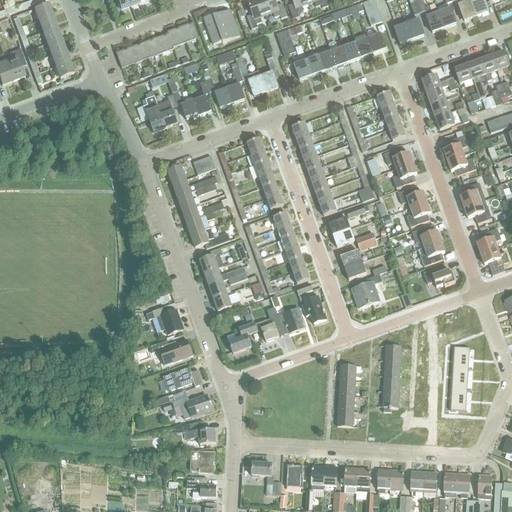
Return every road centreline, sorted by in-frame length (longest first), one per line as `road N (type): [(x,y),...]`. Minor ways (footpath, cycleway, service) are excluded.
road 1 (residential): [(479,454),(238,446)]
road 2 (residential): [(225,385),(143,164)]
road 3 (residential): [(479,292),(401,73)]
road 4 (residential): [(348,338),(271,119)]
road 5 (residential): [(479,454),(509,380),(479,292)]
road 6 (residential): [(348,338),(479,292)]
road 7 (residential): [(271,119),(401,73)]
road 8 (residential): [(143,164),(271,119)]
road 9 (residential): [(225,385),(348,338)]
road 10 (residential): [(87,47),(179,15),(196,0)]
